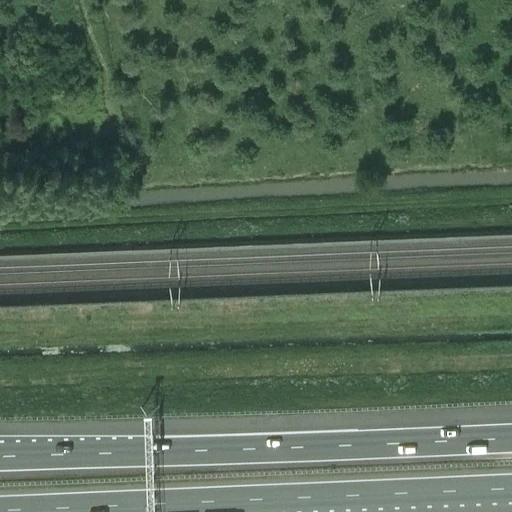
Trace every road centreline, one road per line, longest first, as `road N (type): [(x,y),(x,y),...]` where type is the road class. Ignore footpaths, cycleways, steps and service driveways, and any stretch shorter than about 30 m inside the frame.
road 1 (motorway): [(0,511),(511,488)]
road 2 (motorway): [(511,439),(0,459)]
